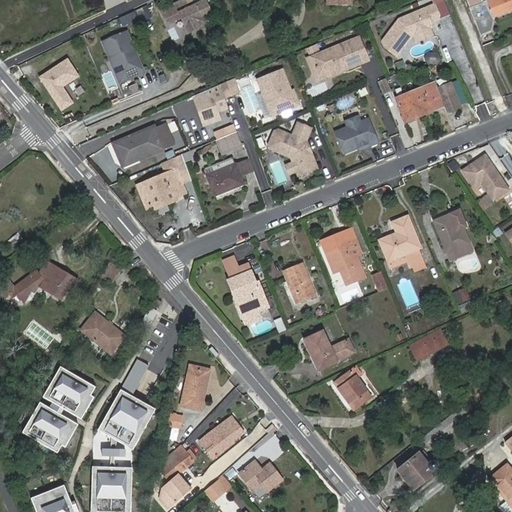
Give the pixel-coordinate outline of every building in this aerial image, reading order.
[(475,0),(468,0),(472,8),(478,5),(475,0)] [(511,0),(490,0),(496,17),(511,10),(511,0)] [(185,18),(193,33),(205,28),(208,19),(216,15),(209,2),(192,9),(188,1),(165,11),(171,24),(185,18)] [(386,48),(398,57),(413,36),(431,28),(432,23),(439,20),(439,15),(436,6),(401,21),(384,43),(386,48)] [(431,28),(413,36),(416,43),(434,35),(431,28)] [(131,32),(107,42),(113,58),(117,56),(123,73),(130,76),(138,73),(139,76),(147,73),(140,55),(138,56),(135,49),(137,48),(131,32)] [(360,37),(311,56),(316,68),(326,73),(341,68),(341,69),(344,68),(345,70),(369,61),(360,37)] [(310,55),(321,50),(318,45),(308,49),(310,55)] [(435,52),(426,55),(429,65),(438,63),(435,52)] [(113,58),(124,82),(139,76),(138,73),(130,76),(123,73),(117,56),(113,58)] [(316,68),(311,56),(308,57),(316,81),(345,70),(344,68),(341,69),(341,68),(326,73),(316,68)] [(67,57),(37,76),(60,112),(74,103),(63,87),(80,76),(67,57)] [(396,62),(399,72),(407,68),(404,59),(396,62)] [(268,99),(267,99),(270,108),(277,111),(300,101),(294,89),(292,90),(283,68),(258,79),(264,95),(266,94),(268,99)] [(386,79),(379,82),(384,94),(391,91),(386,79)] [(226,99),(239,93),(234,80),(221,86),(222,88),(226,99)] [(435,83),(397,99),(407,122),(445,107),(448,113),(462,107),(452,83),(438,89),(435,83)] [(132,94),(140,93),(139,85),(131,86),(132,94)] [(216,103),(226,99),(222,88),(212,92),(214,96),(216,103)] [(216,103),(214,96),(198,102),(206,125),(222,119),(216,103)] [(277,111),(270,108),(273,115),(301,103),(300,101),(277,111)] [(346,121),(349,127),(362,122),(359,116),(346,121)] [(362,122),(349,127),(336,132),(345,154),(359,148),(370,144),(371,147),(379,143),(370,119),(362,122)] [(307,145),(308,142),(307,141),(312,127),(298,122),(293,136),(279,130),(275,132),(270,146),(272,149),(293,158),(294,162),(298,173),(300,177),(319,169),(313,153),(309,151),(307,145)] [(124,165),(163,150),(174,145),(166,126),(154,131),(153,128),(115,144),(124,165)] [(232,152),(244,147),(239,134),(226,139),(232,152)] [(511,187),(488,153),(463,170),(476,189),(482,185),(493,200),(511,187)] [(213,167),(216,173),(237,165),(235,159),(213,167)] [(248,176),(256,172),(252,161),(243,165),(248,176)] [(298,173),(294,162),(287,165),(291,176),(298,173)] [(248,176),(243,165),(238,167),(237,165),(209,176),(208,176),(216,196),(244,185),(241,178),(248,176)] [(216,173),(213,167),(207,170),(209,176),(216,173)] [(171,187),(178,184),(174,174),(140,187),(148,209),(155,206),(157,210),(177,202),(176,200),(171,187)] [(189,176),(184,178),(189,190),(193,189),(189,176)] [(181,182),(178,184),(171,187),(176,200),(186,195),(181,182)] [(432,221),(448,260),(467,253),(464,245),(468,243),(462,228),(461,225),(463,224),(458,212),(457,211),(432,221)] [(379,242),(388,262),(408,254),(409,257),(406,258),(408,263),(409,268),(413,267),(415,272),(425,267),(422,263),(417,250),(420,248),(408,217),(393,223),(397,234),(379,242)] [(325,256),(330,269),(337,266),(339,271),(345,286),(364,278),(356,257),(361,255),(355,242),(343,247),(344,251),(335,254),(334,252),(325,256)] [(464,245),(467,253),(472,251),(468,243),(464,245)] [(408,254),(388,262),(391,269),(408,263),(406,258),(409,257),(408,254)] [(228,284),(234,300),(237,299),(243,313),(254,309),(263,305),(255,286),(253,287),(246,269),(245,268),(235,272),(231,261),(223,265),(230,283),(228,284)] [(0,301),(9,294),(13,299),(17,295),(24,303),(32,297),(38,286),(60,300),(68,287),(72,289),(77,281),(46,262),(40,272),(39,274),(37,271),(14,289),(8,293),(0,283),(0,301)] [(109,262),(101,276),(112,283),(120,269),(109,262)] [(278,273),(292,307),(312,299),(298,266),(278,273)] [(337,266),(330,269),(332,274),(339,271),(337,266)] [(372,277),(375,284),(382,281),(379,274),(372,277)] [(382,281),(375,284),(378,291),(385,288),(382,281)] [(458,304),(471,298),(466,286),(453,292),(458,304)] [(154,298),(151,305),(157,308),(160,301),(154,298)] [(237,299),(234,300),(243,321),(257,316),(254,309),(243,313),(237,299)] [(459,304),(462,313),(474,308),(470,300),(459,304)] [(149,329),(158,310),(149,306),(140,326),(149,329)] [(95,313),(91,317),(98,322),(102,318),(95,313)] [(98,322),(91,317),(80,331),(110,354),(125,336),(102,318),(98,322)] [(280,332),(287,329),(282,317),(275,320),(280,332)] [(328,347),(321,331),(302,340),(316,370),(335,362),(334,360),(353,352),(347,339),(328,347)] [(442,335),(423,346),(429,356),(447,345),(442,335)] [(149,366),(138,360),(121,390),(124,392),(132,396),(149,366)] [(189,365),(189,368),(206,371),(202,389),(205,389),(210,369),(189,365)] [(91,395),(96,387),(61,367),(56,375),(59,377),(51,392),(47,390),(43,398),(81,420),(86,412),(83,410),(91,395)] [(206,371),(189,368),(180,406),(201,410),(205,389),(202,389),(206,371)] [(355,376),(351,371),(334,384),(338,389),(353,377),(355,376)] [(59,377),(56,375),(47,390),(51,392),(59,377)] [(353,410),(369,397),(362,388),(358,383),(353,377),(338,389),(337,389),(353,410)] [(121,390),(116,399),(119,401),(124,392),(121,390)] [(132,396),(124,392),(119,401),(116,399),(104,420),(107,421),(101,432),(130,448),(136,437),(139,439),(151,418),(148,417),(152,408),(132,396)] [(95,397),(91,395),(83,410),(86,412),(95,397)] [(78,425),(40,402),(36,410),(39,412),(30,427),(27,425),(22,433),(58,453),(62,446),(71,431),(74,433),(78,425)] [(156,410),(152,408),(148,417),(151,418),(156,410)] [(39,412),(36,410),(27,425),(30,427),(39,412)] [(181,416),(168,414),(166,425),(179,427),(181,416)] [(450,435),(463,425),(455,415),(442,426),(450,435)] [(207,435),(214,444),(221,453),(223,451),(222,451),(233,442),(232,441),(243,433),(231,417),(207,435)] [(107,421),(104,420),(98,430),(101,432),(107,421)] [(450,435),(442,426),(419,444),(425,450),(427,448),(430,451),(450,435)] [(74,433),(71,431),(62,446),(65,448),(74,433)] [(139,439),(136,437),(130,448),(133,450),(139,439)] [(221,453),(214,444),(206,451),(213,459),(221,453)] [(184,450),(181,446),(171,454),(174,458),(179,454),(184,450)] [(168,463),(175,471),(181,472),(188,466),(179,454),(174,458),(168,463)] [(404,477),(413,489),(432,474),(434,472),(435,470),(435,467),(433,464),(431,463),(427,464),(426,465),(418,456),(396,472),(402,479),(404,477)] [(212,466),(218,473),(225,467),(219,460),(212,466)] [(239,474),(254,493),(262,487),(267,492),(282,480),(270,463),(262,470),(255,461),(239,474)] [(168,463),(161,468),(168,477),(175,471),(168,463)] [(506,501),(511,508),(511,472),(506,465),(488,480),(506,501)] [(95,501),(94,511),(127,511),(128,502),(131,502),(132,478),(128,478),(129,468),(96,467),(96,477),(92,477),(91,501),(95,501)] [(176,475),(162,487),(159,501),(168,510),(190,490),(184,483),(183,484),(179,480),(179,478),(176,475)] [(411,491),(413,489),(404,477),(402,479),(411,491)] [(217,480),(204,492),(213,502),(226,491),(217,480)] [(74,511),(64,485),(56,489),(57,492),(41,499),(40,495),(31,498),(36,511),(74,511)] [(56,489),(40,495),(41,499),(57,492),(56,489)] [(511,508),(506,501),(499,506),(503,511),(508,511),(511,509),(511,508)]
